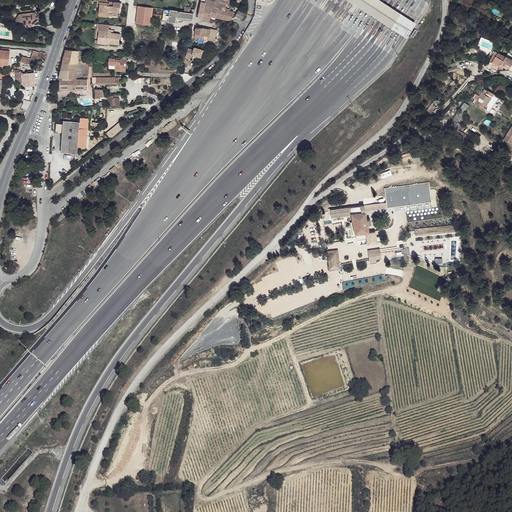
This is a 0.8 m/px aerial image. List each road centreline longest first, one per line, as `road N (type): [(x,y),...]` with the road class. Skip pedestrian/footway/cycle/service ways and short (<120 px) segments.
road 1 (motorway): [(51,511),(88,411),(122,354),(292,149),(318,106)]
road 2 (motorway): [(0,436),(160,257),(318,106)]
road 3 (residential): [(303,218),(160,353),(119,409),(79,511)]
road 4 (motorway): [(253,91),(191,132),(44,321),(25,330),(0,321)]
road 5 (motorway): [(253,91),(37,360)]
road 6 (unclassified): [(41,196),(56,192),(224,51),(250,15)]
road 7 (residential): [(444,0),(430,65),(389,132),(325,185),(303,218)]
road 8 (residential): [(511,173),(425,122),(303,218)]
road 9 (unclassified): [(42,219),(181,112)]
road 10 (motorway): [(318,106),(402,0)]
